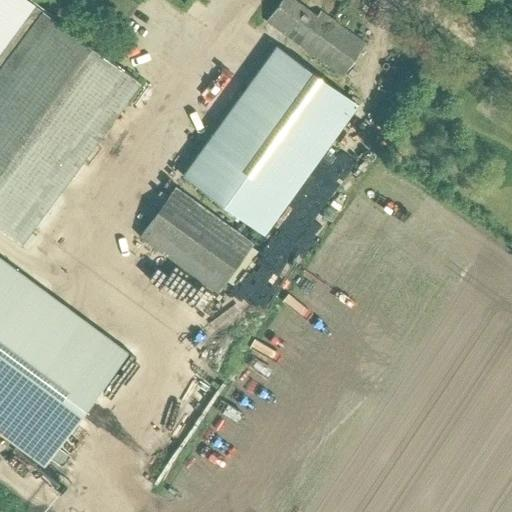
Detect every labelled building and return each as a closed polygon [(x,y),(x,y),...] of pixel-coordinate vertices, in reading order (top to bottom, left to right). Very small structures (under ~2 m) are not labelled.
[(0,0),(0,70),(43,12),(26,0),(0,0)] [(69,0),(66,5),(104,34),(115,19),(90,0),(69,0)] [(43,12),(0,70),(0,229),(19,243),(137,82),(43,12)] [(356,105),(276,47),(183,175),(263,233),(356,105)] [(213,88),(222,94),(241,63),(225,53),(214,72),(221,76),(213,88)] [(253,242),(175,186),(139,236),(217,292),(253,242)] [(128,353),(0,257),(0,433),(44,466),(128,353)]
